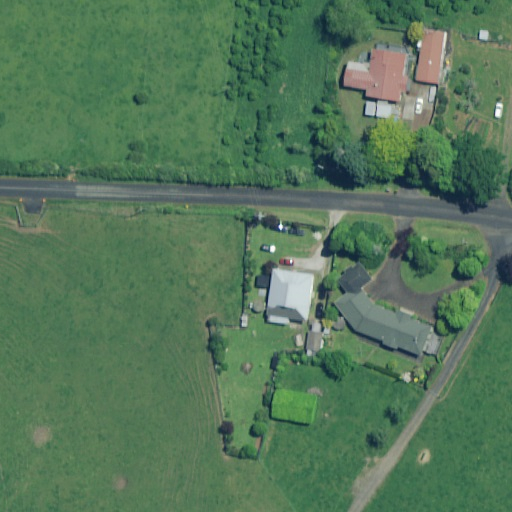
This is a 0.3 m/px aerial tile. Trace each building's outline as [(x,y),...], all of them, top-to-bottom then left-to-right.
[(409,24),(383,20),(382,27),(408,31),(409,24)] [(446,34),(422,32),(418,81),(442,83),(446,34)] [(391,100),(402,101),(403,92),(407,92),(409,76),(405,76),(408,55),(376,50),(372,73),(349,69),(346,86),(369,90),(368,96),(380,98),(379,105),(390,107),(391,100)] [(377,103),(368,102),(366,114),(375,116),(377,103)] [(435,110),(416,108),(415,127),(433,129),(435,110)] [(339,282),(348,294),(336,302),(354,329),(385,341),(384,345),(397,350),(399,347),(422,356),(424,350),(437,355),(446,333),(410,318),(412,312),(400,308),(397,313),(368,299),(362,291),(374,282),(360,265),(339,282)] [(329,277),(274,270),(268,321),(289,324),(290,319),(323,323),(329,277)]
